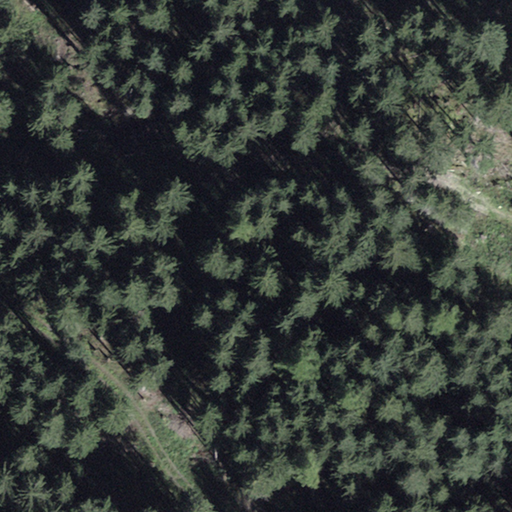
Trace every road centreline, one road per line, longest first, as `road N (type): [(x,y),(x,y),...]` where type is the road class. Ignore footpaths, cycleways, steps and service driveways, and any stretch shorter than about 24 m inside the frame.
road 1 (track): [(0,173),(173,183),(351,166),(445,179),(511,218)]
road 2 (track): [(213,511),(173,471),(120,388),(0,299)]
